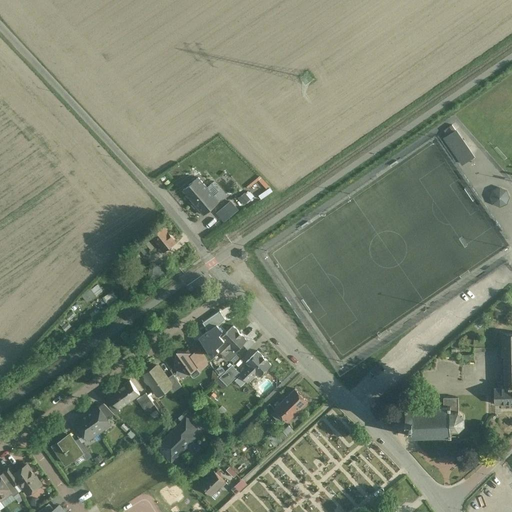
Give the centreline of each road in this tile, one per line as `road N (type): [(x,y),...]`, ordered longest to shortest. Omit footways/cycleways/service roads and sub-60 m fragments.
road 1 (residential): [(0,34),(237,289)]
road 2 (residential): [(237,289),(440,503)]
road 3 (residential): [(26,434),(237,289)]
